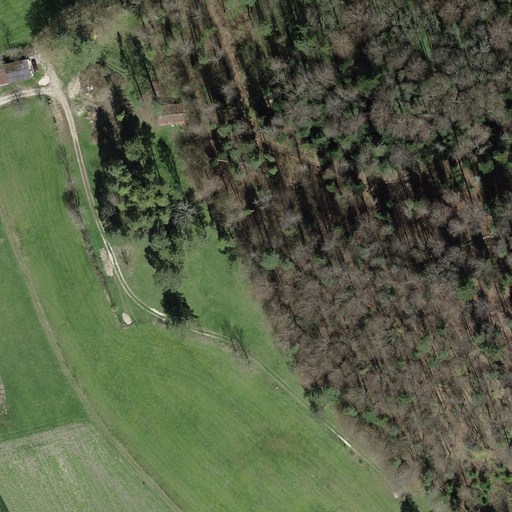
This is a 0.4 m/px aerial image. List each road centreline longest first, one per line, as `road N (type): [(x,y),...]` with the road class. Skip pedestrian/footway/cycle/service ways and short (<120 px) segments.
road 1 (track): [(218,336),(141,308),(123,287),(85,191),(65,110),(50,92),(0,103)]
road 2 (track): [(420,511),(218,336),(223,326),(197,286),(187,251)]
road 3 (track): [(176,511),(90,414),(53,350),(0,212)]
